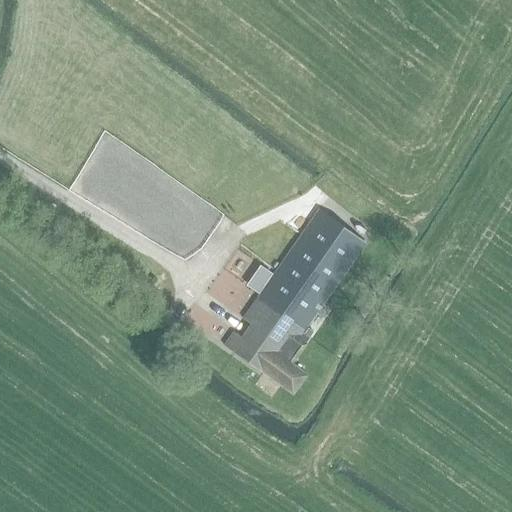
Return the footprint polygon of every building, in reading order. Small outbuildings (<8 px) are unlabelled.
[(275,275),(258,298),(242,319),(250,325),(240,338),(232,332),(223,345),(262,374),(263,373),(290,393),(304,375),(291,365),(310,340),(301,333),(367,246),(323,213),(275,275)] [(271,274),(259,266),(253,274),(266,283),(271,274)] [(223,299),(231,284),(219,277),(211,292),(223,299)] [(152,278),(145,287),(152,294),(160,285),(152,278)] [(188,317),(221,338),(230,324),(197,303),(188,317)]
